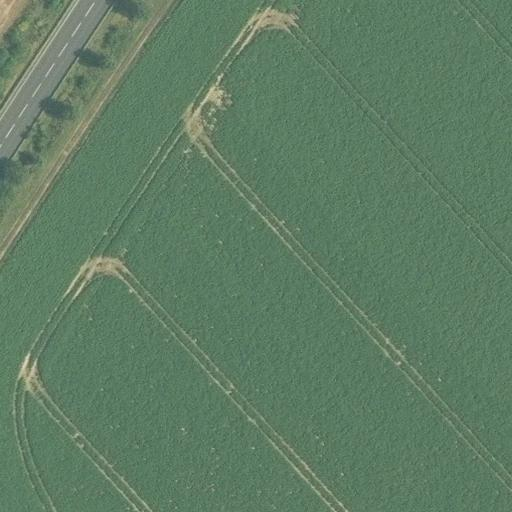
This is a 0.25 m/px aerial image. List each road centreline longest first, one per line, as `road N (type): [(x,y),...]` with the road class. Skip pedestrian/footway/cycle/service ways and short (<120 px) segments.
road 1 (track): [(0,296),(200,0)]
road 2 (primary): [(121,0),(0,187)]
